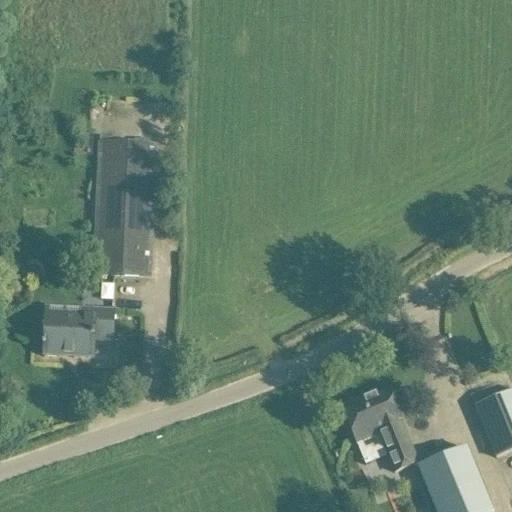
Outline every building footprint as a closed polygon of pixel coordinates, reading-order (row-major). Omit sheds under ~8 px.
[(94,279),(150,282),(158,148),(102,144),(94,279)] [(46,311),(44,343),(43,343),(42,347),(44,347),(44,358),(93,360),(94,342),(112,343),(114,313),(95,312),(46,311)] [(378,432),(387,455),(406,448),(397,425),(402,423),(388,389),(341,408),(355,441),(378,432)] [(511,452),(511,393),(475,409),(496,460),(511,452)] [(410,446),(406,448),(387,455),(395,474),(418,465),(410,446)] [(491,511),(467,451),(418,471),(435,511),(491,511)]
